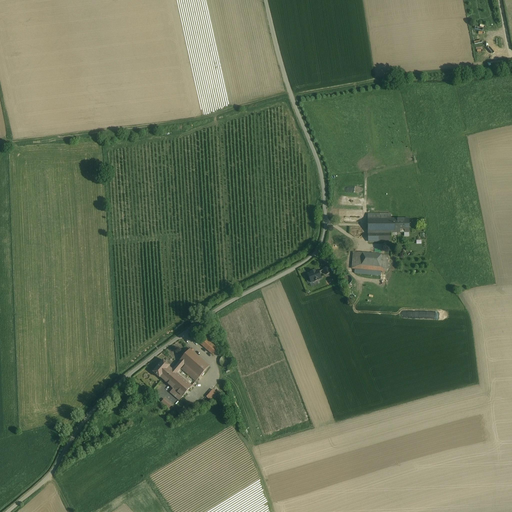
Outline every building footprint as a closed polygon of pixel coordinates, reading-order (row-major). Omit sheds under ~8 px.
[(392,214),(368,214),(369,242),(391,241),(391,234),(410,233),(410,220),(392,220),(392,214)] [(388,256),(353,253),(352,269),(354,269),(353,272),(364,273),(365,270),(387,272),(388,256)] [(329,266),(323,268),(326,275),(331,273),(329,266)] [(311,273),(308,274),(311,283),(314,281),(315,282),(318,280),(321,279),(318,270),(316,271),(315,272),(315,271),(311,272),(311,273)] [(219,348),(206,337),(199,345),(213,356),(219,348)] [(205,364),(185,347),(176,359),(180,363),(196,376),(205,364)] [(234,364),(235,361),(234,358),(232,356),(230,354),(227,354),(225,354),(222,356),(221,358),(220,361),(221,364),(223,366),(225,368),(228,368),(230,368),(233,366),(234,364)] [(173,371),(168,368),(169,367),(162,361),(152,374),(159,380),(160,379),(172,389),(179,395),(188,384),(173,371)] [(196,376),(180,363),(173,371),(188,384),(196,376)] [(179,395),(172,389),(168,393),(176,400),(179,395)] [(206,396),(211,400),(218,392),(213,389),(206,396)] [(165,398),(161,402),(169,409),(173,405),(165,398)] [(189,411),(180,416),(171,421),(175,427),(192,418),(192,417),(189,411)]
